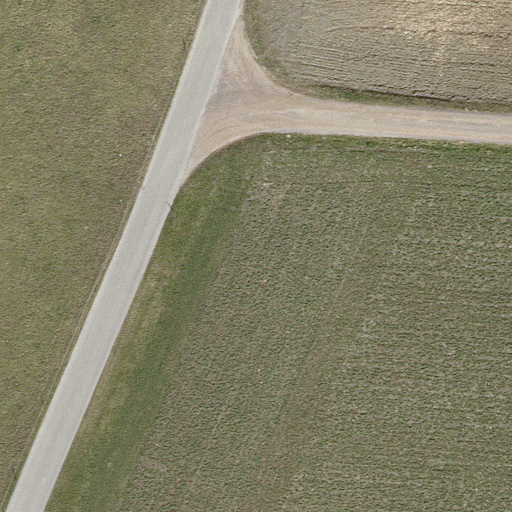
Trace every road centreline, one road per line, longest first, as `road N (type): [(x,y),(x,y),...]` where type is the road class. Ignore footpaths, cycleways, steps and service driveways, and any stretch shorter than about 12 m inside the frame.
road 1 (unclassified): [(224,0),(38,511)]
road 2 (track): [(187,108),(511,131)]
